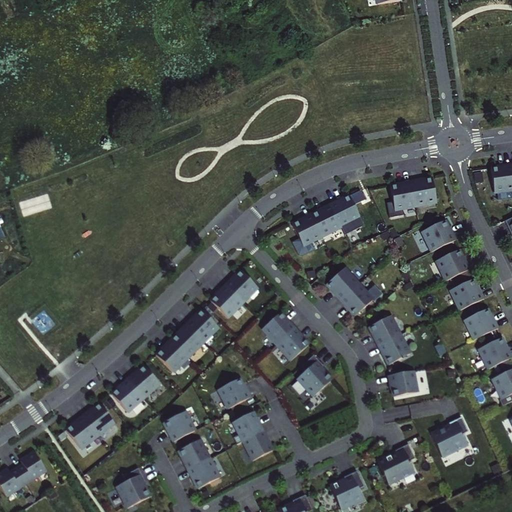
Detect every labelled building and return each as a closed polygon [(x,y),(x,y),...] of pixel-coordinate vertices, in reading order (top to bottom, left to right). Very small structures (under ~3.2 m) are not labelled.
[(220,68),(210,73),(220,92),(230,87),(220,68)] [(489,170),(492,193),(511,189),(511,180),(510,167),(489,170)] [(409,183),(413,205),(434,201),(430,179),(409,183)] [(409,183),(388,187),(391,202),(385,203),(387,218),(401,215),(400,208),(413,205),(409,183)] [(347,196),(328,206),(338,227),(343,236),(362,226),(347,196)] [(328,206),(309,216),(319,236),(338,227),(328,206)] [(309,216),(290,225),(300,246),(319,236),(309,216)] [(511,217),(503,222),(510,236),(511,235),(511,236),(511,217)] [(420,234),(430,253),(454,242),(450,234),(448,235),(443,223),(420,234)] [(434,263),(444,282),(468,271),(464,263),(463,264),(457,252),(434,263)] [(339,301),(356,285),(342,269),(324,285),(339,301)] [(312,270),(305,272),(306,279),(313,278),(312,270)] [(238,271),(223,286),(240,303),(255,287),(238,271)] [(448,292),(458,312),(482,300),(478,292),(477,293),(471,281),(448,292)] [(366,297),(356,285),(339,301),(353,317),(370,301),(371,303),(378,297),(373,291),(366,297)] [(240,303),(223,286),(208,302),(224,318),(240,303)] [(199,311),(184,326),(200,342),(215,327),(199,311)] [(463,322),(472,341),(496,330),(493,322),(491,323),(485,311),(463,322)] [(275,345),(292,329),(278,313),(261,328),(275,345)] [(377,347),(397,336),(388,317),(367,327),(377,347)] [(184,326),(169,340),(185,357),(200,342),(184,326)] [(306,345),(292,329),(275,345),(290,361),(306,345)] [(407,355),(397,336),(377,347),(387,365),(407,355)] [(185,357),(169,340),(154,355),(169,372),(185,357)] [(505,352),(499,340),(477,351),(486,371),(510,359),(507,351),(505,352)] [(321,366),(311,356),(300,366),(305,370),(295,379),(312,397),(330,380),(319,368),(321,366)] [(142,367),(125,381),(141,398),(157,384),(142,367)] [(412,371),(386,376),(387,385),(389,384),(391,397),(416,393),(412,371)] [(502,407),(511,401),(511,371),(492,381),(502,401),(499,402),(502,407)] [(243,389),(237,378),(216,389),(226,410),(249,398),(245,389),(243,389)] [(141,398),(125,381),(109,395),(124,412),(141,398)] [(98,405),(80,418),(94,436),(112,423),(98,405)] [(172,442),(194,431),(184,412),(162,424),(172,442)] [(241,442),(261,432),(251,413),(231,423),(238,436),(233,439),(236,444),(241,442)] [(94,436),(80,418),(63,431),(77,449),(94,436)] [(467,434),(460,420),(448,426),(449,428),(442,432),(437,434),(430,437),(440,460),(466,447),(461,436),(467,434)] [(270,450),(261,432),(241,442),(251,460),(270,450)] [(187,470),(208,459),(199,440),(177,452),(187,470)] [(374,463),(385,485),(411,473),(406,463),(412,460),(406,446),(393,452),(394,454),(387,458),(382,460),(374,463)] [(23,466),(17,470),(26,484),(46,471),(34,453),(21,462),(23,466)] [(218,478),(208,459),(187,470),(196,489),(218,478)] [(500,473),(497,466),(490,469),(494,476),(500,473)] [(138,486),(144,483),(136,469),(123,477),(124,478),(112,484),(123,505),(143,495),(138,486)] [(26,484),(17,470),(10,474),(8,470),(0,475),(0,488),(6,497),(26,484)] [(355,471),(342,478),(343,480),(328,487),(339,510),(361,500),(355,489),(362,486),(355,471)] [(292,504),(276,511),(304,511),(310,509),(308,507),(304,498),(303,496),(290,501),(292,504)] [(309,496),(304,498),(308,507),(313,505),(309,496)]
